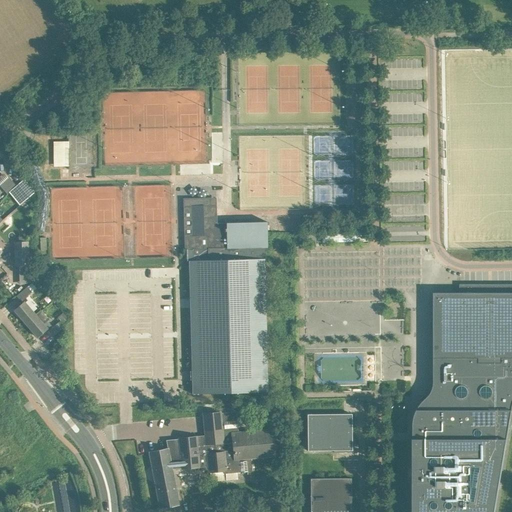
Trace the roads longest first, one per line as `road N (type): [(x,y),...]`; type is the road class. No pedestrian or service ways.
road 1 (tertiary): [(115,511),(108,474),(89,439),(51,398)]
road 2 (tertiary): [(51,398),(99,476),(105,511)]
